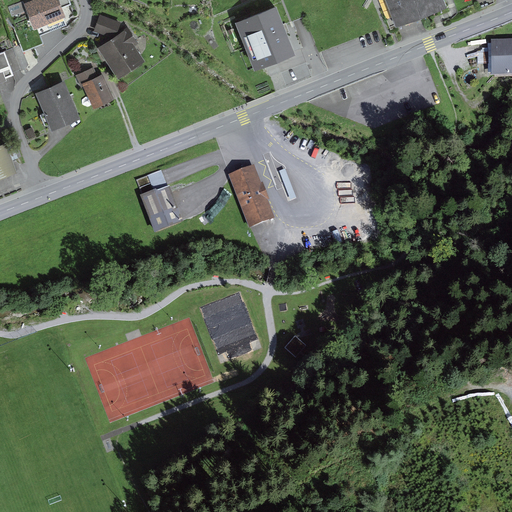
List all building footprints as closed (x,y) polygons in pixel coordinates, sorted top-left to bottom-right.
[(66,0),(31,0),(41,24),(72,12),(66,0)] [(394,0),(402,22),(453,3),(451,0),(394,0)] [(275,5),(235,21),(254,68),(294,52),(275,5)] [(127,16),(105,10),(100,28),(122,34),(127,16)] [(133,28),(107,43),(125,74),(151,59),(133,28)] [(511,37),(498,38),(501,76),(511,75),(511,37)] [(0,48),(0,80),(11,76),(0,48)] [(104,61),(83,70),(99,105),(119,96),(104,61)] [(70,77),(42,89),(58,127),(86,115),(70,77)] [(11,138),(0,142),(0,176),(23,168),(11,138)] [(257,163),(232,173),(251,225),(277,215),(257,163)] [(171,183),(143,194),(153,220),(181,209),(171,183)]
